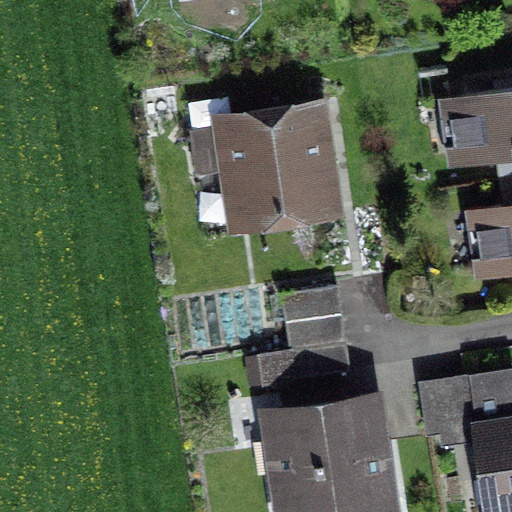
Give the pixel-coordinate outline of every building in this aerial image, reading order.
[(461,156),(496,151),(500,177),(511,175),(511,86),(452,96),(461,156)] [(232,163),(239,211),(326,198),(313,111),(192,130),(197,169),(232,163)] [(511,175),(500,177),(504,203),(479,207),(488,268),(511,263),(511,175)] [(337,283),(280,291),(288,348),(345,340),(337,283)] [(263,380),(349,368),(345,340),(288,348),(259,353),(263,380)] [(511,511),(511,414),(481,420),(474,375),(444,379),(453,440),(476,437),(487,511),(511,511)] [(298,511),(331,507),(342,511),(386,505),(370,396),(271,410),(286,511),(298,511)]
